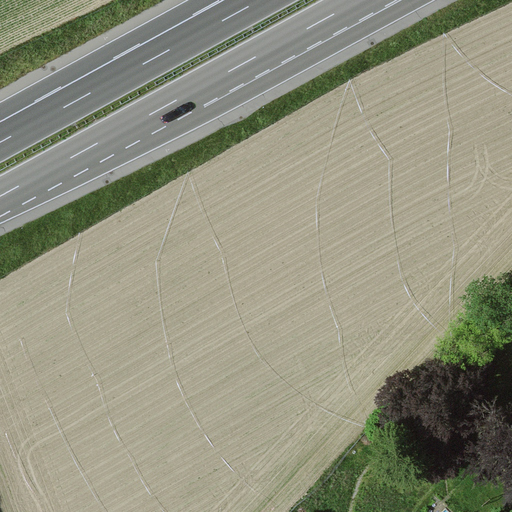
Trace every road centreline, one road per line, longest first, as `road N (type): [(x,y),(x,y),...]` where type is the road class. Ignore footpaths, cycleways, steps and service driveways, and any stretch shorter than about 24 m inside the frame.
road 1 (motorway): [(0,196),(359,0)]
road 2 (motorway): [(260,0),(0,142)]
